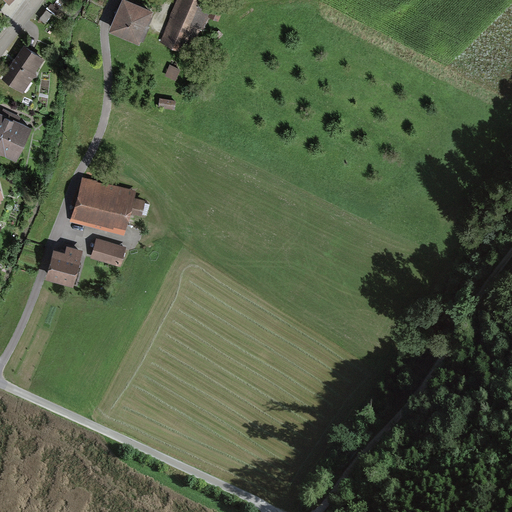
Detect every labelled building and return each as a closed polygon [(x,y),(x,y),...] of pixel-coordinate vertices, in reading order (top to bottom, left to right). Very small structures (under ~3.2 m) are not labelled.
[(214,7),(198,0),(187,0),(167,44),(192,55),(214,7)] [(158,14),(128,2),(117,31),(147,43),(158,14)] [(51,61),(31,48),(9,80),(28,94),(51,61)] [(180,103),(165,102),(165,109),(179,111),(180,103)] [(40,131),(0,113),(0,150),(26,162),(40,131)] [(6,178),(0,179),(0,203),(11,201),(6,178)] [(140,194),(89,180),(77,224),(127,238),(140,194)] [(132,253),(103,244),(98,263),(127,271),(132,253)] [(73,253),(61,250),(53,281),(81,287),(90,251),(74,248),(73,253)]
